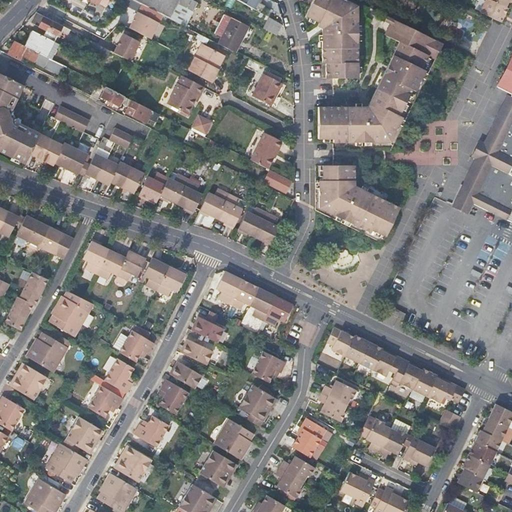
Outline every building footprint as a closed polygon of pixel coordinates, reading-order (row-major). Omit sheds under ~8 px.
[(141,12),(144,6),(131,0),(126,0),(125,5),(141,12)] [(134,0),(168,17),(176,0),(134,0)] [(238,0),(256,10),(261,0),(238,0)] [(309,0),(303,15),(316,21),(316,24),(320,27),(320,62),(323,62),(323,77),(356,76),(355,4),(345,0),(309,0)] [(489,0),(485,0),(480,12),(500,22),(507,8),(505,7),(489,0)] [(120,24),(141,34),(149,19),(128,8),(120,23),(120,24)] [(62,27),(36,13),(30,25),(39,30),(40,28),(57,37),(62,27)] [(440,45),(437,40),(390,18),(388,22),(382,34),(397,41),(365,105),(316,105),(316,137),(331,137),(331,141),(388,141),(400,116),(397,115),(410,88),(413,89),(423,69),(420,68),(427,54),(434,58),(440,45)] [(218,44),(234,53),(247,28),(231,20),(218,44)] [(272,26),(269,31),(277,35),(280,30),(272,26)] [(104,49),(120,57),(130,38),(113,30),(104,49)] [(24,38),(20,45),(52,61),(59,45),(32,32),(28,40),(24,38)] [(100,47),(81,37),(78,43),(97,53),(100,47)] [(14,41),(7,54),(19,60),(22,55),(34,61),(35,59),(43,63),(42,65),(41,68),(50,72),(54,62),(52,61),(20,45),(14,41)] [(211,84),(218,71),(215,70),(222,55),(201,45),(187,73),(211,84)] [(215,70),(218,71),(225,57),(222,55),(215,70)] [(511,59),(497,90),(505,94),(509,97),(511,97),(511,59)] [(0,149),(24,161),(28,154),(37,134),(33,132),(34,130),(20,123),(18,124),(16,124),(13,122),(12,117),(15,117),(13,109),(10,110),(9,105),(11,102),(15,100),(21,88),(18,87),(20,82),(0,71),(0,149)] [(262,75),(250,97),(269,107),(275,95),(273,95),(279,84),(262,75)] [(199,98),(204,89),(181,77),(167,106),(187,116),(196,97),(199,98)] [(98,99),(104,87),(103,87),(98,84),(92,97),(98,99)] [(120,103),(128,107),(130,101),(112,92),(105,88),(100,98),(107,101),(106,104),(112,107),(113,104),(117,106),(120,103)] [(505,94),(482,142),(486,145),(509,97),(505,94)] [(488,163),(478,159),(465,187),(511,209),(511,97),(509,97),(486,145),(495,150),(488,163)] [(155,123),(159,115),(154,112),(130,101),(128,107),(135,110),(131,117),(142,122),(145,118),(155,123)] [(82,132),(83,132),(88,120),(61,107),(55,119),(59,121),(71,126),(82,132)] [(198,117),(192,128),(205,135),(211,124),(198,117)] [(125,148),(131,136),(115,128),(109,140),(113,142),(125,148)] [(191,146),(197,135),(193,132),(187,144),(191,146)] [(28,154),(40,160),(50,139),(38,133),(37,134),(28,154)] [(263,135),(250,161),(260,167),(266,170),(280,143),(263,135)] [(51,166),(52,163),(61,145),(50,139),(40,160),(51,166)] [(469,154),(474,157),(478,159),(488,163),(495,150),(486,145),(482,142),(477,140),(469,154)] [(52,163),(64,168),(74,148),(63,143),(61,145),(52,163)] [(64,168),(76,174),(82,163),(86,154),(74,148),(64,168)] [(84,173),(95,179),(105,158),(94,153),(84,173)] [(465,177),(452,202),(451,204),(465,212),(471,200),(483,206),(511,220),(511,209),(465,187),(478,159),(474,157),(465,177)] [(107,185),(109,181),(117,164),(105,158),(95,179),(107,185)] [(109,181),(121,187),(130,167),(119,161),(117,164),(109,181)] [(384,234),(398,207),(352,184),(352,164),(321,164),(321,178),(318,179),(318,206),(368,231),(370,228),(384,234)] [(121,187),(133,193),(142,173),(130,167),(121,187)] [(278,190),(284,179),(266,170),(260,167),(254,178),(278,190)] [(155,202),(158,194),(167,177),(156,171),(152,178),(146,175),(137,192),(155,202)] [(158,194),(175,203),(187,178),(177,173),(173,180),(167,177),(158,194)] [(187,178),(175,203),(192,211),(202,194),(195,191),(198,184),(187,178)] [(216,217),(227,193),(216,187),(213,194),(207,192),(199,209),(216,217)] [(238,198),(227,193),(216,217),(233,225),(241,208),(235,205),(238,198)] [(255,236),(267,212),(255,206),(251,213),(246,210),(237,227),(255,236)] [(14,229),(19,218),(7,212),(0,226),(0,233),(9,238),(14,229)] [(272,244),(281,227),(274,224),(277,216),(267,212),(255,236),(272,244)] [(29,242),(39,222),(27,216),(17,237),(29,242)] [(40,248),(50,228),(39,222),(29,242),(40,248)] [(52,254),(62,234),(50,228),(40,248),(52,254)] [(74,239),(62,234),(52,254),(64,260),(74,239)] [(83,268),(94,274),(107,249),(90,241),(81,258),(87,261),(83,268)] [(107,249),(94,274),(106,280),(109,272),(115,275),(124,258),(115,253),(107,249)] [(124,258),(115,275),(126,281),(130,274),(136,276),(145,259),(128,251),(124,258)] [(168,265),(150,257),(142,274),(148,277),(144,284),(155,290),(168,265)] [(185,274),(168,265),(155,290),(167,296),(170,289),(176,291),(185,274)] [(241,278),(224,270),(215,287),(221,290),(218,298),(229,303),(241,278)] [(48,281),(41,277),(32,273),(20,299),(34,306),(36,306),(48,281)] [(241,278),(229,303),(240,308),(244,301),(250,304),(259,287),(241,278)] [(10,285),(0,280),(0,289),(7,292),(10,285)] [(259,287),(250,304),(256,307),(252,314),(263,320),(275,295),(260,288),(259,287)] [(60,300),(53,312),(55,313),(52,317),(48,324),(72,338),(86,314),(85,313),(89,305),(66,294),(63,301),(60,300)] [(275,295),(263,320),(274,325),(278,318),(284,321),(292,304),(275,295)] [(22,330),(34,306),(20,299),(18,298),(6,323),(22,330)] [(405,313),(391,306),(388,312),(402,319),(405,313)] [(195,317),(189,330),(215,342),(221,329),(209,323),(215,313),(210,310),(204,321),(195,317)] [(333,327),(326,340),(333,343),(331,348),(345,355),(353,337),(333,327)] [(130,331),(117,353),(134,363),(138,355),(141,351),(145,353),(146,354),(152,343),(130,331)] [(353,337),(345,355),(358,361),(368,341),(354,334),(353,337)] [(33,345),(25,358),(51,373),(66,348),(42,335),(38,341),(35,346),(33,345)] [(184,340),(178,352),(191,358),(204,364),(210,351),(198,346),(193,343),(184,340)] [(368,341),(358,361),(372,368),(380,349),(381,347),(368,341)] [(380,349),(372,368),(385,374),(388,369),(395,372),(402,358),(395,354),(393,356),(380,349)] [(250,374),(268,382),(271,375),(273,370),(278,372),(279,372),(284,361),(261,351),(250,374)] [(115,358),(102,381),(124,394),(131,384),(129,383),(125,381),(128,376),(133,368),(115,358)] [(402,358),(395,372),(391,380),(398,384),(400,381),(413,388),(421,369),(409,363),(409,361),(402,358)] [(174,361),(167,373),(192,387),(199,375),(187,368),(182,365),(174,361)] [(21,374),(13,389),(32,401),(47,379),(22,364),(17,372),(21,374)] [(413,388),(426,394),(434,376),(435,374),(427,370),(422,367),(421,369),(413,388)] [(8,386),(13,389),(21,374),(17,372),(8,386)] [(450,398),(457,384),(449,380),(448,383),(434,376),(426,394),(440,401),(443,395),(450,399),(450,398)] [(163,391),(161,396),(156,404),(173,413),(186,391),(164,378),(158,388),(159,389),(163,391)] [(323,385),(319,392),(344,404),(348,397),(350,397),(354,389),(332,378),(328,388),(323,385)] [(262,421),(267,413),(263,411),(272,396),(251,384),(238,406),(262,421)] [(458,402),(464,388),(457,384),(450,398),(454,400),(458,402)] [(102,418),(107,410),(110,406),(114,408),(115,409),(121,399),(100,386),(86,408),(102,418)] [(344,404),(319,392),(316,400),(321,402),(317,411),(338,421),(342,412),(341,411),(344,404)] [(263,411),(267,413),(276,398),(272,396),(263,411)] [(0,412),(0,425),(11,432),(24,409),(3,397),(0,401),(0,409),(2,410),(0,412)] [(507,425),(511,415),(511,411),(496,403),(489,416),(507,425)] [(442,416),(456,423),(460,416),(449,410),(445,409),(442,416)] [(143,426),(139,424),(138,423),(132,433),(154,446),(167,424),(151,414),(146,421),(143,426)] [(367,415),(359,432),(365,435),(364,437),(373,441),(370,447),(378,450),(390,426),(382,422),(383,420),(375,416),(373,417),(367,414),(367,415)] [(439,422),(454,429),(456,423),(442,416),(439,422)] [(501,439),(507,425),(489,416),(482,430),(501,439)] [(296,433),(298,434),(308,419),(306,417),(296,433)] [(63,441),(84,453),(93,438),(97,440),(101,432),(77,418),(63,441)] [(228,419),(214,443),(240,459),(248,445),(246,444),(248,440),(252,433),(228,419)] [(298,434),(291,446),(310,458),(327,429),(308,419),(298,434)] [(390,426),(378,450),(385,453),(388,448),(396,452),(407,431),(398,427),(397,429),(390,426)] [(496,450),(501,439),(482,430),(480,429),(475,440),(496,450)] [(0,450),(8,437),(0,431),(0,450)] [(413,434),(402,456),(411,460),(412,457),(417,459),(426,463),(435,444),(413,434)] [(18,438),(13,444),(20,449),(24,442),(18,438)] [(93,438),(84,453),(88,455),(97,440),(93,438)] [(475,440),(468,453),(489,463),(496,450),(475,440)] [(85,460),(59,444),(45,469),(69,483),(72,477),(75,472),(77,473),(85,460)] [(125,444),(121,452),(125,454),(117,469),(137,481),(150,458),(125,444)] [(213,450),(199,472),(217,482),(216,483),(217,483),(219,484),(228,469),(233,471),(237,464),(213,450)] [(125,454),(121,452),(112,467),(117,469),(125,454)] [(461,467),(463,468),(482,477),(489,463),(468,453),(461,467)] [(283,459),(279,467),(302,481),(306,474),(308,474),(313,466),(293,454),(288,463),(283,459)] [(302,481),(279,467),(274,474),(279,477),(274,486),(294,496),(299,489),(298,488),(302,481)] [(463,468),(457,481),(476,490),(482,477),(463,468)] [(228,469),(219,484),(224,486),(233,471),(228,469)] [(367,478),(359,474),(349,469),(340,488),(358,496),(356,501),(362,504),(375,478),(368,475),(367,478)] [(121,511),(135,487),(109,472),(101,485),(103,486),(101,491),(97,498),(120,511),(121,511)] [(199,472),(196,477),(214,488),(216,483),(217,482),(199,472)] [(214,488),(196,477),(193,483),(210,494),(214,488)] [(37,511),(51,511),(52,511),(55,506),(57,508),(64,495),(39,480),(24,504),(37,511)] [(193,483),(179,506),(189,511),(207,511),(204,510),(213,495),(210,494),(193,483)] [(402,511),(409,499),(400,494),(392,490),(394,487),(387,484),(373,510),(378,511),(381,511),(383,509),(389,511),(402,511)] [(451,493),(447,500),(464,507),(466,503),(465,500),(455,496),(455,494),(451,493)] [(266,494),(261,503),(257,511),(254,509),(251,511),(279,511),(284,504),(266,494)] [(204,510),(207,511),(208,511),(217,497),(213,495),(204,510)] [(464,507),(447,500),(441,511),(469,511),(470,510),(464,508),(464,507)]
